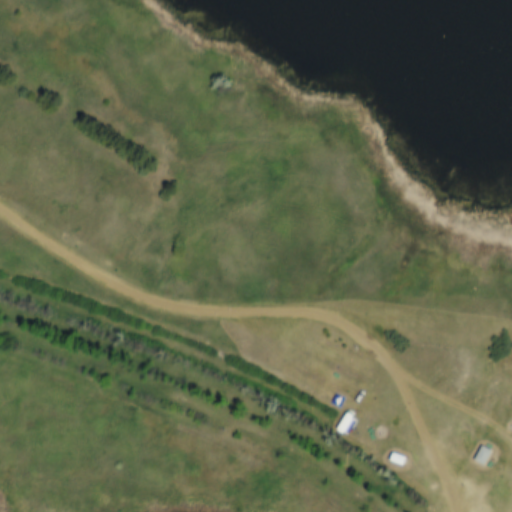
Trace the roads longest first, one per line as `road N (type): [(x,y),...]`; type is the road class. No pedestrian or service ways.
road 1 (track): [(284,315),(220,181),(127,82),(106,63),(0,17)]
road 2 (track): [(337,511),(298,483),(192,432),(0,357)]
